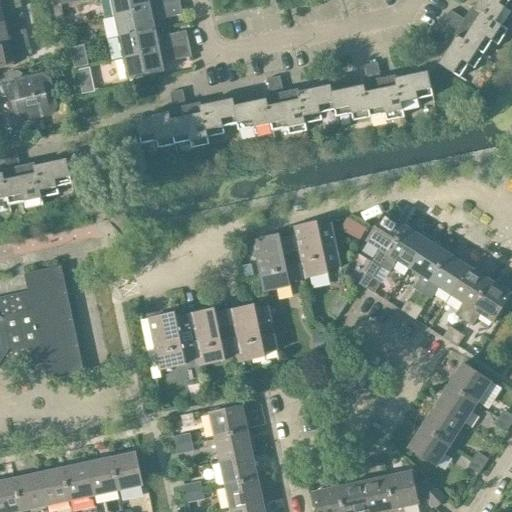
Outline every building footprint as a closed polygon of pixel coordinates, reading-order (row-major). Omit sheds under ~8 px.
[(2,12),(21,8),(19,0),(5,0),(0,1),(0,23),(4,22),(2,12)] [(180,3),(178,0),(109,0),(114,17),(180,3)] [(456,37),(439,65),(467,83),(459,77),(467,65),(473,69),(483,55),(491,60),(491,59),(483,54),(491,42),(497,46),(507,31),(501,27),(510,12),(504,8),(509,0),(480,0),(474,10),(480,14),(472,26),(450,11),(442,23),(465,38),(462,41),(456,37)] [(183,16),(182,15),(180,3),(114,17),(118,37),(155,29),(153,19),(157,18),(157,22),(183,16)] [(26,29),(7,33),(4,22),(0,23),(0,45),(28,40),(26,29)] [(189,45),(186,32),(161,38),(161,41),(157,42),(155,29),(118,37),(123,59),(189,45)] [(11,54),(30,50),(28,40),(0,45),(0,68),(14,66),(11,54)] [(166,64),(191,58),(192,58),(189,45),(123,59),(128,80),(164,72),(162,62),(166,61),(166,64)] [(383,89),(382,83),(378,63),(366,66),(371,92),(365,93),(364,86),(332,93),(330,87),(297,94),(299,101),(286,104),(280,77),(268,79),(273,106),(268,107),(266,101),(234,108),(233,100),(200,108),(201,115),(189,117),(183,90),(171,93),(176,120),(170,121),(169,114),(136,121),(143,154),(144,154),(142,144),(155,141),(157,148),(174,145),(176,154),(177,154),(175,144),(190,142),(191,148),(209,144),(207,138),(224,134),(222,127),(237,124),(240,140),(241,140),(239,131),(254,128),(255,135),(272,131),(274,140),(275,140),(273,131),(287,128),(288,135),(306,131),(305,124),(321,120),(320,113),(334,110),(338,126),(336,117),(351,114),(353,121),(369,117),(371,126),(372,126),(371,117),(385,114),(386,121),(404,117),(402,110),(419,107),(417,100),(432,97),(434,106),(435,106),(428,73),(395,80),(396,86),(383,89)] [(23,79),(22,74),(17,71),(4,74),(1,79),(2,84),(0,84),(0,88),(2,98),(8,96),(12,116),(19,121),(50,114),(55,107),(49,80),(42,75),(23,79)] [(21,177),(20,170),(15,151),(3,154),(9,180),(4,181),(3,174),(0,174),(0,206),(24,202),(25,208),(43,205),(41,198),(58,194),(56,187),(70,184),(72,193),(73,193),(66,160),(33,167),(35,174),(21,177)] [(379,250),(371,262),(380,267),(406,227),(384,213),(366,242),(379,250)] [(348,218),(341,230),(359,240),(365,228),(348,218)] [(292,237),(301,279),(327,273),(326,269),(339,266),(330,224),(318,227),(317,223),(290,229),(292,237),(292,238),(292,237)] [(408,269),(426,240),(406,227),(380,267),(389,273),(396,261),(408,269)] [(292,238),(292,237),(280,240),(279,236),(252,241),(264,291),(290,286),(289,281),(301,279),(292,237),(292,238)] [(421,294),(447,254),(426,240),(408,269),(420,277),(413,289),(421,294)] [(450,295),(468,267),(447,254),(421,294),(430,300),(438,288),(450,295)] [(0,369),(4,372),(44,363),(47,380),(47,381),(84,373),(83,372),(83,373),(77,347),(78,347),(78,346),(77,346),(71,321),(72,320),(72,319),(71,320),(66,294),(67,294),(66,293),(65,293),(60,268),(61,267),(61,266),(24,274),(24,275),(25,275),(28,292),(0,297),(0,369)] [(463,321),(489,281),(468,267),(450,295),(462,303),(455,316),(463,321)] [(373,278),(365,273),(358,284),(366,289),(373,278)] [(373,294),(381,283),(373,278),(366,289),(373,294)] [(489,281),(463,321),(472,327),(480,315),(493,323),(511,295),(489,281)] [(337,317),(348,300),(341,296),(331,313),(337,317)] [(408,316),(415,305),(407,300),(400,311),(408,316)] [(415,321),(415,320),(422,310),(415,305),(408,316),(415,321)] [(268,308),(267,308),(255,310),(254,306),(228,312),(237,353),(235,353),(238,363),(264,357),(263,352),(277,350),(268,308)] [(237,353),(228,312),(215,314),(214,310),(188,315),(197,357),(196,357),(198,366),(223,361),(222,356),(235,353),(237,353)] [(197,357),(188,315),(176,318),(175,314),(148,319),(159,370),(185,365),(184,360),(196,357),(197,357)] [(449,343),(456,331),(449,327),(442,338),(449,343)] [(457,348),(458,347),(464,336),(456,331),(449,343),(457,348)] [(324,335),(314,336),(315,350),(325,349),(324,335)] [(449,385),(476,403),(490,382),(462,364),(449,385)] [(463,424),(476,403),(449,385),(435,407),(463,424)] [(214,437),(246,430),(241,406),(209,413),(214,437)] [(449,445),(463,424),(435,407),(422,428),(449,445)] [(511,422),(511,416),(504,411),(499,418),(510,425),(511,422)] [(510,425),(499,418),(499,419),(493,415),(489,421),(495,425),(494,426),(505,433),(510,425)] [(178,419),(170,420),(172,431),(180,429),(178,419)] [(436,466),(449,445),(422,428),(408,449),(436,466)] [(219,462),(252,455),(246,430),(214,437),(219,462)] [(175,446),(191,442),(189,434),(173,438),(175,446)] [(175,446),(175,447),(177,455),(194,452),(191,442),(175,446)] [(488,459),(477,452),(472,460),(483,467),(488,459)] [(111,459),(118,491),(143,486),(136,453),(111,459)] [(225,486),(257,479),(252,455),(219,462),(225,486)] [(94,496),(118,491),(111,459),(87,464),(94,496)] [(479,475),(483,467),(472,460),(467,467),(479,475)] [(69,502),(94,496),(87,464),(62,469),(69,502)] [(45,507),(69,502),(62,469),(38,474),(45,507)] [(412,482),(410,473),(386,478),(393,511),(403,511),(403,508),(418,505),(415,496),(421,495),(428,502),(436,491),(424,479),(412,482)] [(20,511),(45,507),(38,474),(14,480),(20,511)] [(393,511),(386,478),(363,483),(368,511),(393,511)] [(230,511),(262,504),(257,479),(225,486),(230,511)] [(0,511),(20,511),(14,480),(0,482),(0,511)] [(185,495),(202,491),(200,482),(183,486),(185,495)] [(368,511),(363,483),(338,488),(343,511),(368,511)] [(343,511),(338,488),(313,494),(316,511),(343,511)] [(185,495),(187,504),(204,500),(202,491),(185,495)] [(436,491),(428,502),(435,509),(444,499),(436,491)]
